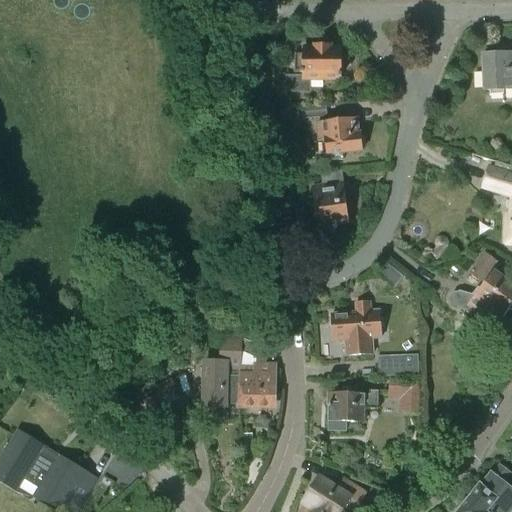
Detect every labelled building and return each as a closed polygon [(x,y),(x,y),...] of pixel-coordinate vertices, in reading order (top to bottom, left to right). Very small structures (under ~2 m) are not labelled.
[(308,92),(308,79),(327,79),(327,81),(334,81),(334,79),(341,79),(341,70),(345,70),(348,67),(348,62),(345,59),(341,59),(341,50),(329,50),(329,46),(314,46),(314,50),(302,50),(302,56),(295,56),(295,73),(300,73),(300,75),(302,75),(302,78),(287,78),(287,93),(308,92)] [(511,54),(507,55),(482,56),(483,91),(511,90),(511,54)] [(300,108),(302,120),(326,117),(325,105),(300,108)] [(343,160),(343,155),(361,152),(361,148),(364,146),(364,139),(360,138),(360,134),(358,134),(357,120),(316,124),(317,135),(324,134),(327,162),(343,160)] [(511,167),(495,162),(493,169),(488,168),(482,189),(500,194),(500,192),(511,189),(511,215),(506,215),(504,245),(511,245),(511,167)] [(322,187),(311,189),(317,236),(335,234),(334,230),(336,230),(336,226),(348,224),(341,171),(320,174),(322,187)] [(434,247),(428,257),(436,262),(442,253),(447,247),(448,243),(446,239),(443,237),(438,237),(434,240),(433,244),(434,247)] [(485,254),(470,273),(481,281),(483,278),(486,281),(474,297),(459,293),(459,294),(457,294),(455,294),(453,295),(452,296),(452,297),(451,298),(450,300),(450,301),(451,303),(452,304),(452,305),(453,306),(455,306),(476,313),(475,317),(483,323),(487,321),(496,327),(508,312),(511,311),(511,288),(493,274),(500,265),(485,254)] [(393,260),(382,276),(397,285),(408,270),(393,260)] [(356,314),(331,315),(333,342),(338,342),(339,358),(372,355),(371,339),(381,339),(379,312),(369,312),(369,304),(369,303),(355,304),(355,305),(356,314)] [(205,366),(205,406),(223,406),(223,405),(239,406),(240,369),(240,347),(238,347),(238,339),(217,339),(217,366),(205,366)] [(251,368),(262,368),(262,363),(268,350),(242,339),(238,339),(238,347),(240,347),(240,369),(244,369),(244,374),(251,375),(251,368)] [(379,355),(379,374),(419,373),(418,353),(379,355)] [(239,406),(239,407),(273,407),(273,368),(262,368),(251,368),(251,375),(244,374),(244,369),(240,369),(239,406)] [(172,379),(150,393),(161,410),(177,400),(174,395),(179,391),(172,379)] [(397,401),(397,413),(418,414),(419,381),(388,380),(387,401),(397,401)] [(329,406),(328,431),(345,432),(345,423),(363,423),(363,409),(377,410),(378,392),(369,391),(368,396),(327,394),(327,406),(329,406)] [(140,404),(149,420),(161,413),(152,397),(140,404)] [(77,511),(76,511),(77,511),(98,479),(97,478),(95,482),(58,459),(55,463),(39,453),(42,450),(16,434),(9,446),(6,444),(0,453),(0,454),(3,456),(0,460),(0,478),(17,489),(24,479),(40,488),(37,493),(62,508),(65,504),(77,511)] [(479,485),(471,496),(490,511),(509,511),(511,510),(511,483),(509,488),(505,484),(511,475),(499,466),(493,474),(490,473),(480,485),(479,485)] [(298,511),(340,511),(349,498),(359,505),(366,494),(349,483),(347,485),(341,481),(336,490),(319,479),(303,504),(298,511)] [(490,511),(471,496),(458,511),(490,511)]
